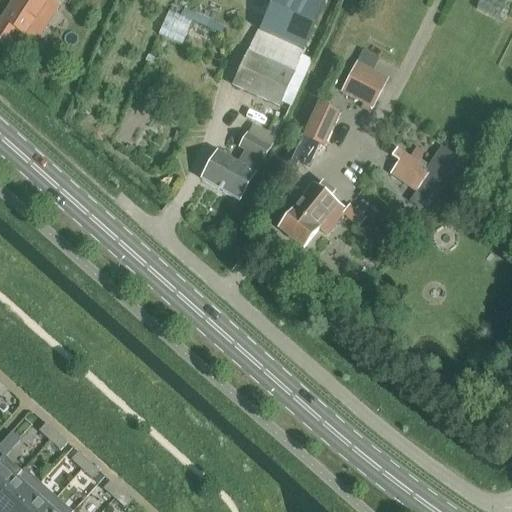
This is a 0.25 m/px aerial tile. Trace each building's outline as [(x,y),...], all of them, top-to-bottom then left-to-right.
[(14,0),(0,21),(0,44),(9,50),(19,33),(37,44),(60,9),(49,2),(49,0),(14,0)] [(312,0),(273,0),(259,33),(303,53),(325,5),(312,0)] [(482,0),(478,10),(502,20),(509,0),(482,0)] [(183,44),(194,17),(173,8),(161,34),(183,44)] [(258,32),(233,88),(278,108),(280,103),(290,107),(310,63),(300,59),(303,53),(259,33),(258,32)] [(356,63),(343,92),(374,106),(387,78),(373,71),(379,61),(362,52),(356,63)] [(317,104),(303,137),(325,145),(340,113),(317,104)] [(245,152),(237,165),(217,154),(201,181),(239,203),(270,150),(247,136),(239,149),(245,152)] [(397,163),(389,177),(416,194),(410,204),(422,211),(442,179),(441,178),(455,158),(441,148),(427,170),(402,155),(396,151),(391,160),(397,163)] [(303,250),(319,230),(327,238),(344,218),(348,213),(346,211),(338,205),(314,186),(294,211),(293,210),(278,230),(303,250)] [(348,213),(344,218),(359,230),(367,220),(363,216),(365,213),(358,208),(356,211),(350,206),(346,211),(348,213)] [(0,399),(1,400),(8,393),(0,385),(0,399)] [(39,434),(49,443),(56,436),(46,426),(39,434)] [(60,453),(67,445),(56,436),(49,443),(60,453)] [(71,463),(81,472),(88,465),(78,455),(71,463)] [(0,497),(15,480),(17,481),(22,476),(4,460),(0,464),(0,497)] [(92,482),(99,474),(88,465),(81,472),(92,482)] [(15,480),(0,497),(0,511),(16,511),(32,495),(17,481),(15,480)] [(103,492),(114,501),(121,493),(110,484),(103,492)] [(125,511),(132,503),(121,493),(114,501),(125,511)] [(32,495),(16,511),(45,511),(48,509),(32,495)]
